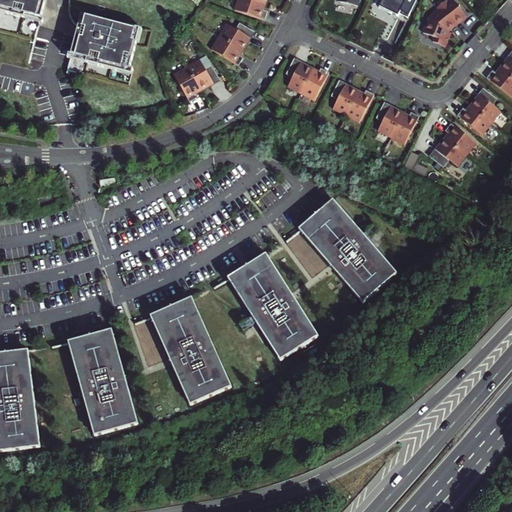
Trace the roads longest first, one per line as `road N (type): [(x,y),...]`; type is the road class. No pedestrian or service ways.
road 1 (trunk): [(511,325),(368,454),(287,492),(203,511)]
road 2 (residential): [(45,156),(127,150),(213,118),(255,83),(287,27)]
road 3 (residential): [(287,27),(436,95),(511,9)]
road 4 (trunk): [(511,356),(375,511)]
road 5 (trunk): [(415,511),(511,403)]
road 6 (trunk): [(440,511),(487,457),(511,410)]
